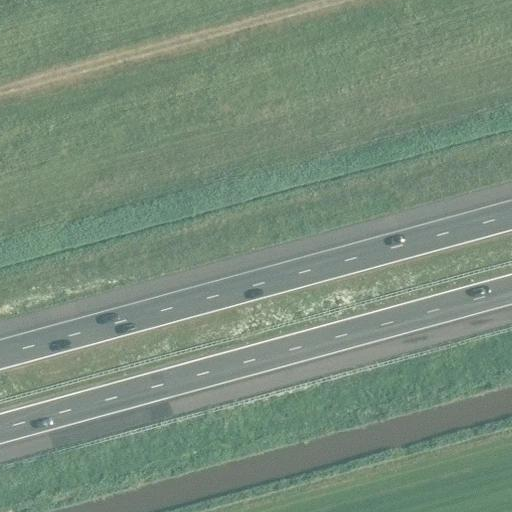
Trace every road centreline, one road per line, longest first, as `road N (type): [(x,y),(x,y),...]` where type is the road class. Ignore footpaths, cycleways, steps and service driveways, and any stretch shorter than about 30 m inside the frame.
road 1 (motorway): [(0,424),(511,284)]
road 2 (motorway): [(511,211),(0,350)]
road 3 (track): [(0,83),(307,0)]
